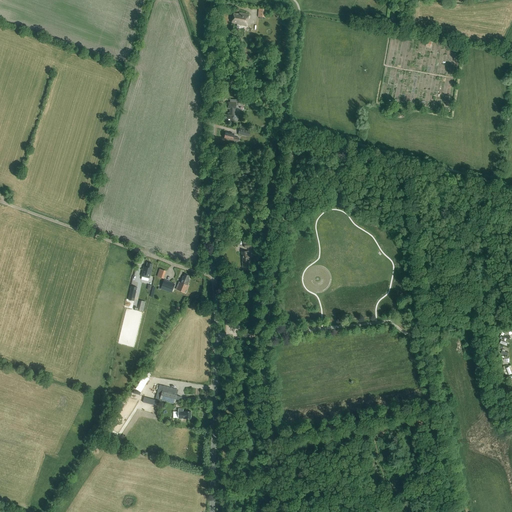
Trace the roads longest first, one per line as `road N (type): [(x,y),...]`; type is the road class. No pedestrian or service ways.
road 1 (tertiary): [(211,511),(215,0)]
road 2 (track): [(213,275),(8,204),(0,194)]
